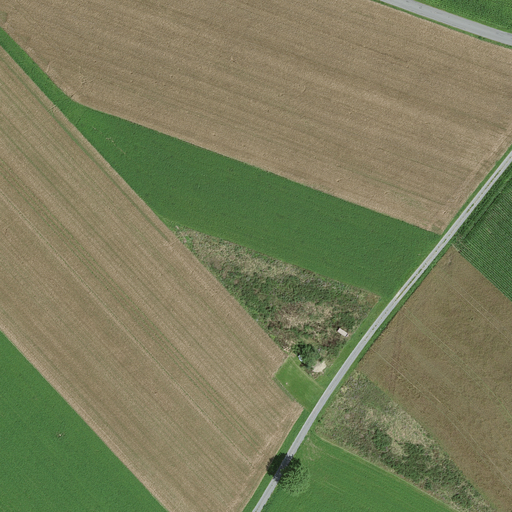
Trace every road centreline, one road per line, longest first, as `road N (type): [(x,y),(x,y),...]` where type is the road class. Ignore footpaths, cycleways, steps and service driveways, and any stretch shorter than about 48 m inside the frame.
road 1 (track): [(257,511),(378,326),(511,161)]
road 2 (unclassified): [(388,0),(511,41)]
